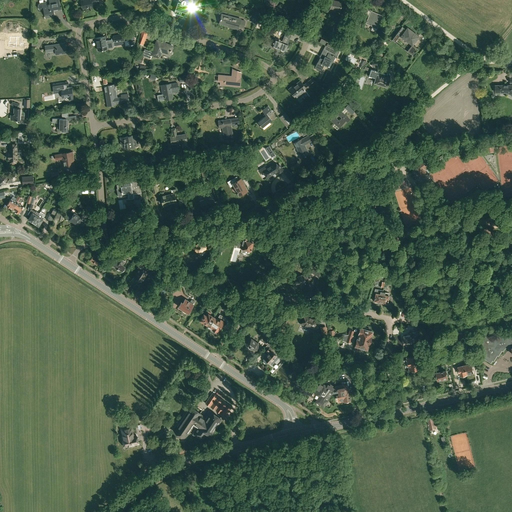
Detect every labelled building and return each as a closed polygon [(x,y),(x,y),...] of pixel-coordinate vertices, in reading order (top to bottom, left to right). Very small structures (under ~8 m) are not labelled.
[(39,6),(39,7),(39,8),(40,8),(40,9),(41,9),(41,10),(42,10),(43,10),(44,10),(45,15),(51,14),(52,16),(54,15),(54,11),(53,7),(60,5),(58,0),(49,0),(50,4),(47,5),(46,2),(41,3),(40,3),(40,4),(39,5),(39,6)] [(180,0),(182,0),(181,1),(181,2),(178,1),(174,12),(187,17),(190,9),(192,10),(193,6),(192,4),(192,0),(180,0)] [(334,0),(330,0),(328,11),(336,13),(336,9),(340,9),(343,10),(343,11),(350,13),(351,7),(344,5),(344,6),(341,6),(342,2),(334,0)] [(375,31),(382,15),(371,11),(370,11),(368,10),(369,8),(365,7),(362,16),(365,17),(366,14),(369,15),(366,23),(373,26),(371,30),(375,31)] [(240,20),(241,19),(222,14),(219,23),(228,25),(228,26),(238,29),(239,27),(243,28),(245,21),(240,20)] [(402,26),(397,33),(399,35),(400,36),(412,45),(407,51),(412,55),(417,48),(412,45),(419,36),(407,27),(406,29),(402,26)] [(287,28),(282,41),(287,43),(290,37),(292,30),(287,28)] [(98,50),(107,49),(112,48),(114,45),(113,42),(106,43),(105,36),(96,38),(98,50)] [(22,49),(22,37),(7,37),(7,50),(22,49)] [(272,46),(281,50),(284,51),(285,51),(288,44),(287,43),(282,41),(275,38),(273,43),(272,46)] [(151,58),(152,54),(159,57),(161,51),(169,54),(172,46),(157,41),(153,52),(145,49),(142,55),(151,58)] [(45,46),(46,52),(55,50),(56,54),(66,53),(65,43),(45,46)] [(327,43),(326,45),(325,45),(323,50),(328,52),(328,53),(326,57),(325,56),(324,58),(323,59),(320,57),(318,61),(315,67),(321,70),(324,64),(327,66),(330,61),(331,59),(333,55),(336,56),(335,57),(336,57),(336,56),(338,52),(332,49),(333,47),(327,43)] [(218,74),(218,81),(220,82),(220,85),(240,87),(241,77),(242,72),(234,69),(233,76),(231,76),(221,75),(218,74)] [(383,77),(384,74),(371,69),(369,75),(376,78),(374,82),(378,83),(378,84),(386,87),(386,86),(388,81),(389,82),(390,79),(383,77)] [(510,85),(496,85),(496,92),(506,92),(506,93),(509,94),(511,95),(511,77),(510,78),(510,83),(510,85)] [(293,85),(289,89),(295,97),(298,95),(301,93),(302,94),(306,91),(305,90),(307,89),(311,85),(315,82),(312,78),(308,81),(304,85),(300,81),(297,83),(297,84),(294,86),(293,85)] [(62,98),(69,97),(69,100),(73,99),(71,87),(67,88),(66,85),(68,85),(67,81),(52,84),(54,91),(61,90),(62,98)] [(163,94),(157,95),(158,100),(164,99),(173,98),(172,92),(171,90),(179,89),(178,86),(178,82),(170,83),(161,85),(163,94)] [(360,92),(366,94),(369,83),(364,82),(360,92)] [(119,97),(117,97),(115,84),(104,86),(108,106),(115,104),(115,103),(129,101),(128,94),(119,95),(119,97)] [(16,108),(14,108),(14,115),(10,115),(10,119),(20,120),(21,108),(19,108),(19,104),(12,101),(11,104),(16,106),(16,108)] [(339,128),(346,121),(349,117),(337,107),(334,104),(324,114),(328,118),(339,127),(339,128)] [(272,119),(269,116),(274,112),(268,105),(262,111),(266,115),(257,122),(262,127),(272,119)] [(286,112),(282,115),(289,124),(293,121),(286,112)] [(61,129),(61,132),(68,132),(68,125),(66,125),(67,121),(77,119),(76,115),(62,117),(62,118),(52,118),(52,122),(60,122),(60,129),(61,129)] [(229,142),(229,139),(233,138),(230,119),(218,121),(219,128),(222,127),(225,140),(225,142),(229,142)] [(309,128),(313,124),(308,119),(304,123),(309,128)] [(302,123),(302,124),(301,124),(303,123),(301,121),(300,122),(299,121),(298,122),(297,122),(295,124),(296,125),(295,126),(297,130),(299,129),(303,136),(307,134),(304,129),(306,127),(302,123)] [(188,147),(187,141),(186,134),(177,135),(175,128),(171,129),(173,136),(170,136),(171,144),(181,142),(182,147),(188,147)] [(126,147),(133,146),(133,145),(138,144),(136,134),(121,137),(122,144),(125,143),(126,147)] [(302,157),(309,154),(304,145),(311,141),(308,135),(294,143),(302,157)] [(8,152),(8,159),(9,159),(9,163),(17,163),(17,149),(17,144),(17,143),(10,143),(10,144),(10,149),(10,152),(8,152)] [(61,154),(55,155),(56,160),(62,158),(64,168),(74,166),(73,160),(74,160),(72,152),(61,153),(61,154)] [(425,178),(426,170),(436,163),(429,154),(416,164),(414,176),(425,178)] [(278,173),(283,170),(279,164),(277,165),(275,162),(267,167),(266,166),(260,170),(262,174),(264,173),(267,177),(277,171),(279,173),(278,173)] [(235,168),(238,174),(244,171),(240,165),(235,168)] [(207,168),(201,170),(203,177),(209,174),(207,168)] [(13,179),(12,179),(12,178),(11,177),(11,176),(10,175),(9,175),(5,175),(5,174),(1,174),(1,175),(0,174),(0,182),(13,183),(13,179)] [(33,176),(22,177),(23,185),(34,184),(33,176)] [(234,178),(227,181),(230,187),(234,185),(239,195),(247,190),(245,185),(242,180),(241,178),(240,177),(238,179),(237,176),(234,178)] [(120,184),(117,185),(118,190),(121,189),(122,193),(128,192),(129,198),(134,197),(133,193),(141,192),(139,180),(138,179),(136,180),(136,181),(131,182),(130,181),(120,183),(120,184)] [(204,184),(195,187),(197,192),(202,190),(205,199),(200,201),(201,205),(214,201),(211,190),(210,187),(211,187),(208,180),(203,182),(204,184)] [(161,196),(162,205),(163,205),(164,206),(168,205),(168,204),(177,202),(175,193),(177,193),(176,188),(172,189),(173,194),(161,196)] [(6,205),(12,209),(20,196),(18,195),(14,201),(10,199),(6,205)] [(18,212),(20,214),(23,210),(21,209),(23,207),(18,204),(22,198),(20,196),(12,209),(18,213),(18,212)] [(31,209),(28,214),(31,216),(28,219),(30,220),(31,222),(33,223),(33,222),(34,222),(35,220),(38,216),(38,215),(39,214),(39,213),(36,211),(35,212),(34,211),(31,209)] [(33,222),(33,223),(35,225),(36,224),(38,226),(40,224),(44,217),(44,216),(45,214),(40,211),(39,213),(39,214),(38,215),(38,216),(35,220),(34,222),(33,222)] [(72,221),(75,223),(79,216),(77,215),(78,214),(75,212),(72,216),(69,214),(66,219),(72,222),(72,221)] [(82,225),(86,219),(85,219),(87,216),(83,213),(81,217),(79,216),(75,223),(78,224),(79,223),(82,225)] [(244,238),(243,239),(240,238),(239,243),(243,244),(242,248),(246,250),(246,252),(249,253),(250,251),(251,251),(253,243),(247,241),(249,233),(242,231),(241,235),(245,236),(244,238)] [(200,240),(193,247),(199,254),(200,254),(201,256),(205,252),(204,250),(206,249),(206,248),(207,247),(200,240)] [(179,257),(184,252),(180,248),(175,253),(179,257)] [(122,265),(125,260),(121,258),(123,255),(120,253),(118,256),(113,264),(115,266),(116,267),(118,269),(120,269),(122,271),(125,267),(122,265)] [(97,264),(101,259),(98,256),(98,257),(94,254),(90,259),(97,264)] [(151,268),(154,270),(157,271),(161,265),(158,263),(157,264),(154,262),(151,268)] [(139,269),(134,277),(140,280),(141,281),(142,279),(147,273),(149,270),(147,269),(142,266),(140,269),(139,268),(139,269)] [(307,277),(306,274),(302,275),(302,274),(298,276),(298,277),(294,278),(295,279),(293,280),(295,284),(296,283),(296,284),(300,283),(301,284),(305,282),(304,281),(306,281),(305,278),(307,277)] [(183,275),(178,283),(183,286),(188,278),(183,275)] [(373,297),(373,300),(374,300),(374,301),(375,301),(375,302),(377,302),(378,302),(380,302),(382,292),(382,290),(375,289),(374,292),(375,293),(374,298),(373,297)] [(382,292),(380,302),(383,303),(383,304),(386,304),(386,303),(387,304),(388,299),(389,299),(390,296),(388,296),(389,295),(389,293),(385,292),(382,292)] [(182,301),(179,306),(184,309),(183,311),(186,313),(187,311),(188,312),(193,304),(193,303),(194,301),(191,299),(190,301),(185,298),(185,299),(184,298),(183,299),(181,301),(182,301)] [(204,322),(208,325),(214,317),(210,314),(211,313),(207,311),(205,314),(204,314),(200,320),(201,320),(201,321),(203,322),(204,322)] [(217,319),(214,317),(208,325),(213,328),(212,330),(215,332),(216,330),(217,331),(223,321),(225,318),(220,314),(217,319)] [(302,315),(300,321),(302,322),(301,322),(305,324),(304,326),(309,328),(309,326),(316,329),(319,321),(308,317),(309,315),(305,314),(304,315),(303,315),(302,315)] [(370,340),(373,331),(360,327),(357,336),(369,340),(370,340)] [(511,330),(507,331),(507,333),(501,335),(501,336),(496,338),(494,338),(491,337),(490,337),(489,336),(488,335),(487,334),(480,338),(483,343),(482,343),(485,358),(491,362),(493,359),(494,360),(497,354),(498,355),(502,350),(503,350),(505,347),(508,347),(508,349),(511,348),(511,330)] [(355,335),(353,334),(352,336),(348,335),(346,342),(350,344),(352,336),(355,337),(355,335)] [(416,339),(411,340),(411,335),(403,336),(403,339),(402,340),(403,343),(403,344),(408,344),(408,345),(416,344),(416,339)] [(269,340),(262,336),(260,340),(266,344),(269,340)] [(367,349),(370,340),(369,340),(357,336),(355,346),(367,349)] [(258,342),(250,337),(244,340),(247,347),(249,349),(258,349),(258,342)] [(263,359),(263,361),(266,364),(267,364),(269,362),(272,364),(279,357),(276,355),(271,351),(274,348),(275,347),(272,345),(271,346),(271,345),(265,351),(267,353),(266,354),(267,355),(264,358),(263,359)] [(277,350),(282,357),(283,356),(285,359),(287,357),(286,355),(287,354),(282,347),(277,350)] [(410,370),(412,369),(412,371),(417,370),(417,368),(421,367),(418,355),(407,358),(408,361),(407,361),(408,365),(409,365),(410,370)] [(471,373),(474,372),(471,362),(468,362),(468,363),(465,364),(466,365),(465,365),(467,374),(466,374),(467,375),(468,375),(471,374),(471,373)] [(461,366),(460,364),(457,365),(460,375),(466,374),(467,374),(465,365),(461,366)] [(447,378),(448,378),(446,370),(440,372),(439,369),(436,370),(437,376),(436,376),(437,379),(438,379),(438,380),(444,379),(444,380),(445,380),(446,380),(447,379),(448,379),(447,378)] [(310,393),(310,394),(316,398),(315,400),(317,401),(316,402),(316,404),(318,406),(320,405),(321,404),(323,405),(330,392),(331,390),(332,389),(330,388),(333,384),(329,382),(327,385),(323,382),(322,383),(318,380),(313,388),(312,387),(310,387),(308,389),(309,392),(310,393)] [(338,401),(344,399),(344,402),(345,401),(345,402),(346,402),(347,402),(348,402),(348,401),(349,400),(350,400),(349,397),(349,395),(347,387),(346,384),(335,387),(337,392),(336,392),(338,401)] [(224,416),(232,406),(212,393),(205,403),(224,416)] [(199,427),(194,434),(201,439),(206,432),(211,435),(221,419),(210,411),(205,418),(200,414),(189,406),(173,430),(184,437),(194,423),(199,427)] [(437,419),(434,420),(433,417),(427,418),(430,430),(436,428),(435,425),(438,424),(437,419)] [(125,426),(121,427),(124,438),(123,438),(124,447),(131,446),(138,445),(136,435),(133,436),(132,428),(126,429),(125,426)]
